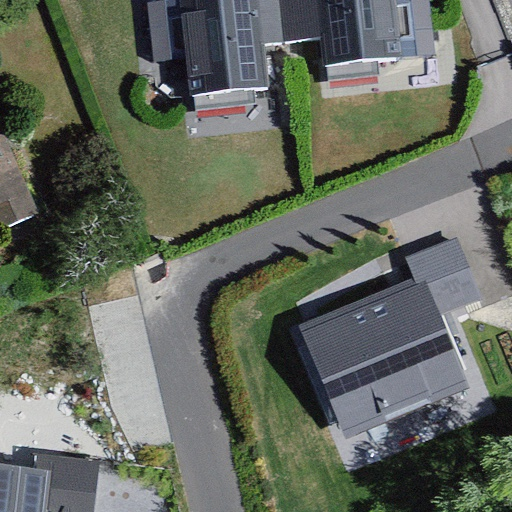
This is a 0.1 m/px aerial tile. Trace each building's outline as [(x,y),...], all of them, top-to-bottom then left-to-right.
[(183,0),(193,99),(267,92),(263,46),(258,0),(183,0)] [(258,0),(263,46),(322,41),(317,0),(258,0)] [(317,0),(322,41),(324,69),(397,62),(391,0),(317,0)] [(0,152),(0,228),(26,218),(0,152)] [(425,278),(439,315),(480,300),(457,239),(416,255),(425,278)] [(425,278),(301,325),(345,440),(469,392),(439,315),(425,278)] [(47,511),(52,470),(0,463),(0,511),(47,511)]
